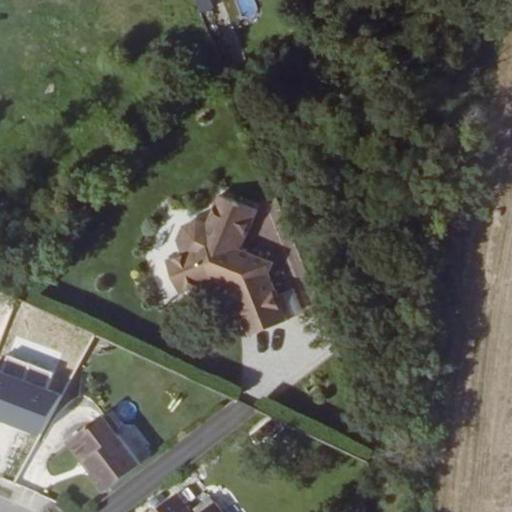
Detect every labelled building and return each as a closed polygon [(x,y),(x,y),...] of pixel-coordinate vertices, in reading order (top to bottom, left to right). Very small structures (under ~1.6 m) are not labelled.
[(193,0),(199,13),(213,8),(210,0),(193,0)] [(268,273),(273,262),(241,248),(257,209),(219,194),(207,223),(198,219),(184,225),(178,239),(183,253),(167,260),(181,292),(211,280),(235,289),(234,294),(250,335),(287,320),(268,273)] [(57,394),(0,372),(0,421),(41,437),(57,394)] [(141,463),(103,413),(68,440),(106,491),(141,463)] [(222,511),(215,501),(200,511),(191,511),(177,493),(151,511),(222,511)]
